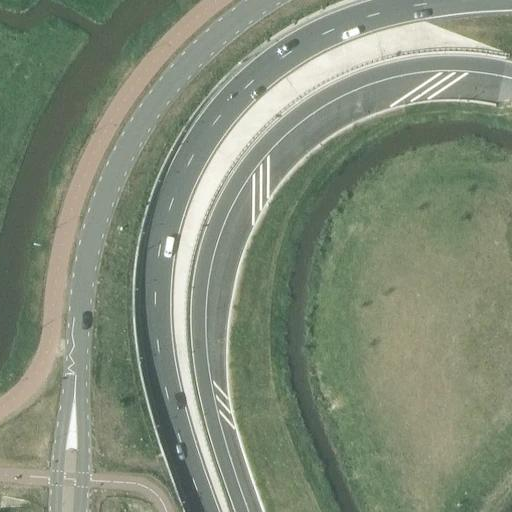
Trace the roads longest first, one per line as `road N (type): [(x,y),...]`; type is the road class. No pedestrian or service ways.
road 1 (motorway): [(465,0),(355,20),(316,37),(235,98),(187,161),(158,250),(154,301),(165,394),(203,511)]
road 2 (motorway): [(240,511),(214,434),(198,334),(203,268),(225,204),(281,132),(357,85),(431,68),(511,74)]
road 3 (tertiary): [(74,371),(82,273),(119,153),(172,73),(258,0)]
road 4 (tertiary): [(74,371),(54,511)]
road 5 (tertiary): [(78,511),(83,430),(74,371)]
